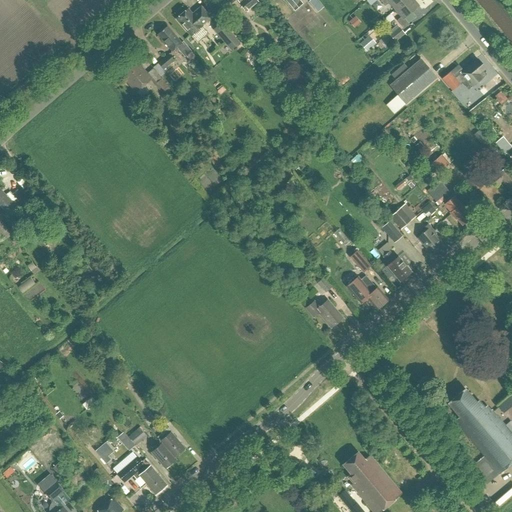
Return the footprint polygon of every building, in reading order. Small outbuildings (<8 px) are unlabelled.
[(235,0),(237,0),(247,11),(259,0),(228,0),(231,4),(235,0)] [(285,0),(294,11),(303,4),(299,0),(285,0)] [(318,0),(310,0),(310,1),(318,11),(324,7),(318,0)] [(389,3),(395,10),(406,0),(379,0),(385,6),(389,3)] [(397,21),(403,28),(408,24),(404,19),(419,7),(413,0),(406,0),(395,10),(401,17),(397,21)] [(176,19),(191,36),(203,26),(202,26),(211,18),(201,6),(192,14),(188,9),(176,19)] [(389,13),(379,20),(383,25),(392,19),(389,13)] [(354,18),(350,22),(355,28),(359,24),(354,18)] [(223,21),(214,29),(232,50),(241,42),(223,21)] [(176,49),(184,58),(192,51),(183,42),(181,43),(167,26),(157,35),(172,52),(176,49)] [(404,35),(398,28),(389,36),(394,43),(404,35)] [(367,35),(358,44),(366,52),(375,43),(367,35)] [(130,57),(117,68),(125,77),(124,79),(135,93),(152,79),(140,65),(138,67),(130,57)] [(258,62),(267,72),(273,67),(264,57),(258,62)] [(421,59),(389,85),(405,103),(436,77),(421,59)] [(456,67),(442,78),(452,90),(462,81),(468,88),(472,85),(482,77),(479,74),(485,69),(477,59),(461,73),(456,67)] [(389,74),(392,78),(404,69),(400,65),(389,74)] [(499,91),(493,97),(497,102),(504,96),(499,91)] [(469,114),(473,119),(478,116),(474,111),(469,114)] [(478,131),(473,135),(485,148),(490,144),(478,131)] [(377,137),(382,143),(387,139),(382,133),(377,137)] [(414,147),(418,152),(424,147),(419,142),(414,147)] [(448,164),(441,156),(432,163),(439,171),(448,164)] [(503,180),(511,190),(511,189),(511,172),(507,166),(507,165),(503,159),(494,166),(499,172),(492,178),(498,184),(503,180)] [(339,173),(344,176),(348,169),(343,166),(339,173)] [(448,192),(439,181),(426,192),(435,203),(448,192)] [(0,188),(0,205),(3,209),(11,218),(18,211),(11,203),(12,202),(5,195),(1,190),(0,188)] [(18,190),(12,194),(16,198),(20,203),(25,198),(18,190)] [(444,204),(450,212),(456,219),(457,219),(462,224),(471,216),(460,203),(453,196),(444,204)] [(420,210),(427,217),(435,210),(428,203),(420,210)] [(390,217),(401,229),(411,221),(400,208),(390,217)] [(382,227),(394,243),(402,236),(389,221),(382,227)] [(417,237),(432,255),(444,245),(434,233),(435,233),(430,227),(417,237)] [(40,238),(34,243),(44,255),(50,250),(40,238)] [(358,267),(362,272),(370,265),(357,251),(349,257),(358,267)] [(383,257),(389,264),(387,266),(400,281),(411,272),(398,257),(395,259),(389,251),(383,257)] [(367,298),(377,310),(388,300),(378,287),(376,289),(367,278),(362,282),(358,276),(346,286),(361,304),(367,298)] [(28,277),(15,288),(20,292),(32,282),(28,277)] [(322,290),(327,286),(320,277),(315,281),(322,290)] [(328,300),(319,307),(314,301),(306,308),(313,317),(318,313),(330,328),(343,318),(328,300)] [(454,421),(499,474),(511,463),(511,433),(491,409),(490,410),(486,406),(484,407),(478,400),(476,402),(465,389),(448,403),(459,417),(454,421)] [(501,412),(511,401),(511,395),(509,392),(494,405),(501,412)] [(159,406),(152,411),(165,426),(171,421),(159,406)] [(148,435),(141,427),(130,437),(137,445),(148,435)] [(160,441),(162,443),(175,459),(176,459),(174,457),(184,448),(171,432),(160,441)] [(151,452),(165,468),(175,459),(162,443),(151,452)] [(105,444),(94,452),(104,464),(109,460),(107,457),(112,453),(105,444)] [(347,476),(353,483),(350,485),(372,511),(379,511),(401,494),(369,455),(364,460),(358,452),(342,465),(350,474),(347,476)] [(145,482),(155,495),(167,485),(145,459),(142,462),(138,457),(117,474),(124,482),(134,473),(137,477),(140,475),(146,482),(145,482)] [(53,469),(58,474),(58,475),(64,481),(69,476),(61,468),(63,466),(59,463),(53,469)] [(10,467),(3,474),(7,478),(14,472),(10,467)] [(114,485),(99,467),(94,472),(108,490),(107,491),(112,497),(120,491),(114,484),(114,485)] [(43,491),(52,501),(53,500),(60,508),(70,500),(62,492),(65,490),(56,480),(43,491)] [(511,484),(510,483),(490,501),(494,506),(511,490),(511,484)] [(343,490),(337,495),(351,511),(363,511),(355,502),(354,503),(343,490)] [(122,511),(121,511),(123,509),(113,498),(96,511),(122,511)]
